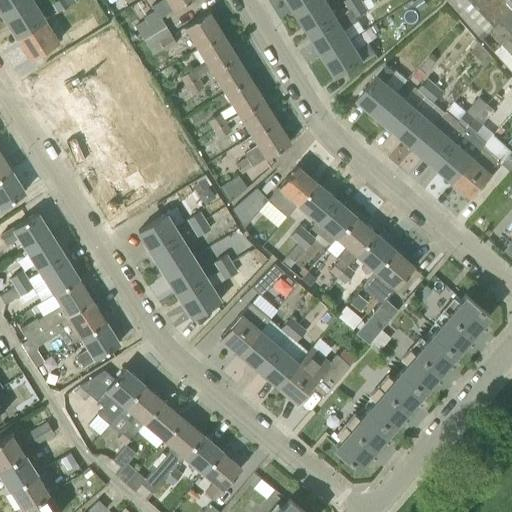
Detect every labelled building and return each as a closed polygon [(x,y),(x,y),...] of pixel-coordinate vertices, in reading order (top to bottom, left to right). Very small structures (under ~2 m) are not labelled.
[(0,0),(0,10),(3,16),(28,0),(0,0)] [(17,37),(44,20),(31,0),(28,0),(3,16),(17,37)] [(74,0),(57,0),(51,4),(57,12),(75,1),(74,0)] [(188,0),(161,0),(148,8),(150,13),(134,23),(144,40),(165,27),(159,18),(188,0)] [(290,0),(297,12),(315,0),(290,0)] [(325,0),(315,0),(297,12),(311,33),(337,17),(325,0)] [(345,0),(344,1),(349,10),(362,2),(360,0),(345,0)] [(450,0),(482,37),(491,29),(494,26),(470,0),(450,0)] [(511,0),(470,0),(494,26),(511,8),(511,0)] [(511,8),(494,26),(491,29),(511,52),(511,8)] [(185,26),(198,48),(222,33),(208,11),(185,26)] [(93,16),(66,34),(73,45),(100,28),(93,16)] [(325,55),(350,39),(337,17),(311,33),(325,55)] [(44,20),(17,37),(31,59),(58,42),(44,20)] [(163,52),(176,45),(165,27),(144,40),(154,55),(162,51),(163,52)] [(197,79),(212,70),(235,55),(222,33),(198,48),(206,60),(179,77),(185,86),(197,79)] [(478,43),(471,51),(486,64),(493,57),(476,38),(474,39),(478,43)] [(350,39),(325,55),(338,76),(375,53),(370,43),(358,51),(350,39)] [(119,209),(151,192),(79,55),(47,72),(119,209)] [(225,92),(249,77),(235,55),(212,70),(225,92)] [(419,67),(410,78),(418,84),(436,62),(429,56),(420,68),(419,67)] [(377,113),(396,91),(386,82),(395,72),(387,64),(358,98),(377,113)] [(443,75),(436,84),(427,95),(434,101),(451,81),(443,75)] [(239,113),(263,99),(249,77),(225,92),(239,113)] [(428,77),(419,88),(427,95),(436,84),(428,77)] [(203,88),(197,79),(185,86),(191,96),(203,88)] [(396,91),(377,113),(395,130),(415,107),(396,91)] [(454,101),(434,123),(415,146),(434,163),(486,103),(479,97),(466,111),(454,101)] [(252,135),(276,120),(263,99),(239,113),(252,135)] [(486,103),(434,163),(454,180),(473,157),(483,145),(486,142),(476,134),(495,111),(486,103)] [(415,107),(395,130),(415,146),(434,123),(415,107)] [(207,121),(212,130),(225,122),(219,113),(207,121)] [(290,143),(276,120),(252,135),(259,145),(244,153),(246,157),(234,164),(240,174),(290,143)] [(230,132),(225,122),(212,130),(218,139),(230,132)] [(483,145),(473,157),(454,180),(473,196),(502,163),(511,171),(511,151),(503,162),(494,155),(483,145)] [(0,153),(0,176),(10,170),(0,153)] [(298,203),(316,182),(296,166),(278,186),(298,203)] [(0,207),(24,192),(10,170),(0,176),(0,207)] [(230,201),(246,188),(238,175),(221,186),(230,201)] [(335,199),(316,182),(298,203),(317,220),(335,199)] [(256,187),(232,208),(244,227),(268,199),(256,187)] [(337,237),(355,216),(335,199),(317,220),(337,237)] [(187,220),(192,228),(205,220),(200,212),(187,220)] [(19,237),(27,250),(51,235),(37,213),(1,235),(7,245),(19,237)] [(152,253),(179,236),(165,214),(138,231),(152,253)] [(357,253),(375,233),(355,216),(337,237),(347,245),(336,257),(338,259),(328,270),(336,277),(346,266),(357,253)] [(209,228),(205,220),(192,228),(197,236),(209,228)] [(289,237),(297,244),(306,233),(298,226),(289,237)] [(315,240),(306,233),(297,244),(305,251),(315,240)] [(375,233),(357,253),(376,270),(394,249),(375,233)] [(64,256),(51,235),(27,250),(41,271),(64,256)] [(179,236),(152,253),(165,274),(192,257),(179,236)] [(291,268),(305,251),(297,244),(282,261),(291,268)] [(414,266),(394,249),(376,270),(385,277),(374,290),(385,300),(414,266)] [(214,263),(219,271),(231,263),(227,255),(214,263)] [(54,293),(78,278),(64,256),(41,271),(27,279),(15,287),(0,296),(5,304),(45,279),(54,293)] [(192,257),(165,274),(179,296),(206,279),(192,257)] [(236,271),(231,263),(219,271),(224,278),(236,271)] [(252,287),(261,295),(284,272),(275,263),(252,287)] [(354,274),(346,266),(336,277),(345,285),(349,280),(354,274)] [(10,278),(15,287),(27,279),(22,271),(10,278)] [(91,300),(78,278),(54,293),(62,306),(37,322),(35,318),(20,328),(27,340),(43,330),(91,300)] [(206,279),(179,296),(192,318),(220,301),(206,279)] [(440,324),(433,333),(444,343),(455,352),(488,314),(465,295),(458,303),(453,299),(435,320),(440,324)] [(105,322),(91,300),(43,330),(48,339),(60,332),(68,345),(82,337),(105,322)] [(240,353),(260,331),(269,319),(250,303),(220,337),(240,353)] [(393,315),(381,304),(356,333),(369,344),(393,315)] [(289,336),(299,324),(291,318),(281,329),(289,336)] [(105,322),(82,337),(89,349),(77,357),(83,366),(119,344),(105,322)] [(306,331),(299,324),(289,336),(296,342),(306,331)] [(279,347),(260,331),(240,353),(259,370),(279,347)] [(455,352),(444,343),(433,333),(425,342),(420,338),(402,359),(407,363),(400,371),(411,381),(422,391),(455,352)] [(297,402),(311,386),(324,397),(350,366),(337,355),(331,363),(311,346),(297,363),(278,386),(297,402)] [(297,363),(279,347),(259,370),(278,386),(297,363)] [(103,406),(97,414),(109,424),(119,412),(125,405),(143,384),(123,367),(114,378),(102,368),(79,385),(103,406)] [(422,391),(411,381),(400,371),(393,379),(388,375),(370,396),(375,400),(367,409),(390,429),(422,391)] [(125,405),(119,412),(130,423),(118,438),(125,444),(134,434),(144,422),(162,401),(143,384),(125,405)] [(182,417),(162,401),(144,422),(164,438),(182,417)] [(357,467),(390,429),(367,409),(359,418),(355,414),(336,435),(341,440),(334,447),(357,467)] [(165,478),(174,467),(184,455),(202,434),(182,417),(164,438),(173,446),(142,483),(152,493),(165,478)] [(36,443),(53,433),(47,422),(30,433),(36,443)] [(0,439),(0,467),(23,453),(11,433),(0,439)] [(142,440),(134,434),(125,444),(116,455),(112,460),(122,468),(127,463),(135,453),(133,451),(142,440)] [(221,451),(202,434),(184,455),(203,472),(221,451)] [(241,468),(221,451),(203,472),(215,481),(205,493),(213,500),(241,468)] [(36,473),(23,453),(0,467),(0,472),(10,489),(36,473)] [(127,463),(122,468),(116,475),(126,483),(137,471),(127,463)] [(181,474),(174,467),(165,478),(172,484),(181,474)] [(137,471),(126,483),(135,491),(145,478),(137,471)] [(10,489),(23,508),(48,493),(36,473),(10,489)] [(59,511),(48,493),(23,508),(24,511),(59,511)] [(102,511),(107,508),(98,500),(86,511),(102,511)] [(304,511),(289,500),(282,508),(277,504),(271,511),(304,511)] [(219,511),(209,503),(202,511),(219,511)]
